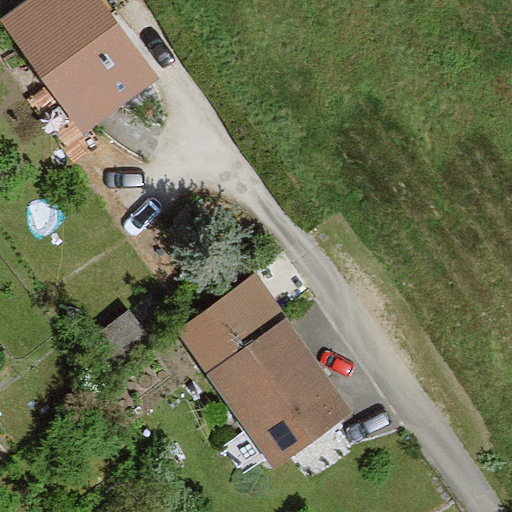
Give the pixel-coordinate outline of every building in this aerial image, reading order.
[(150,68),(98,0),(43,0),(15,21),(86,116),(150,68)] [(256,318),(269,308),(249,282),(184,332),(204,358),(233,336),(256,318)] [(256,318),(267,334),(281,323),(269,308),(256,318)] [(305,350),(283,321),(281,323),(267,334),(245,351),(216,373),(277,453),(335,409),(295,358),(305,350)] [(216,373),(245,351),(233,336),(204,358),(216,373)]
